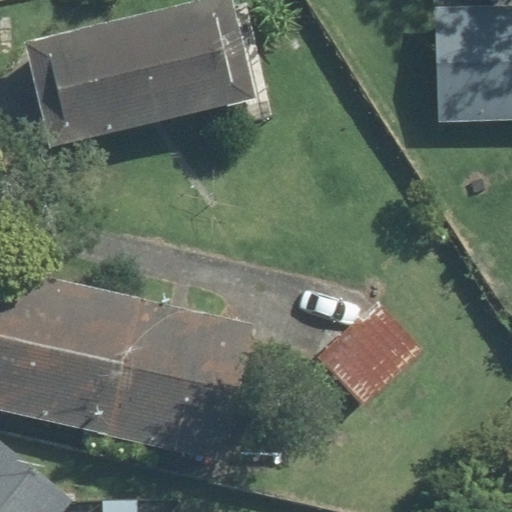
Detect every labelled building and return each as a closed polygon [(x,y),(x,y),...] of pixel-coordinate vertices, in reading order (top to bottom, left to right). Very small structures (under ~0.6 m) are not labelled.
[(219,4),(12,47),(35,157),(242,114),(219,4)] [(511,7),(423,9),(425,130),(511,128),(511,7)] [(249,330),(0,271),(0,420),(215,471),(249,330)] [(361,412),(424,350),(377,302),(313,364),(361,412)] [(0,511),(62,511),(65,509),(0,460),(0,511)]
